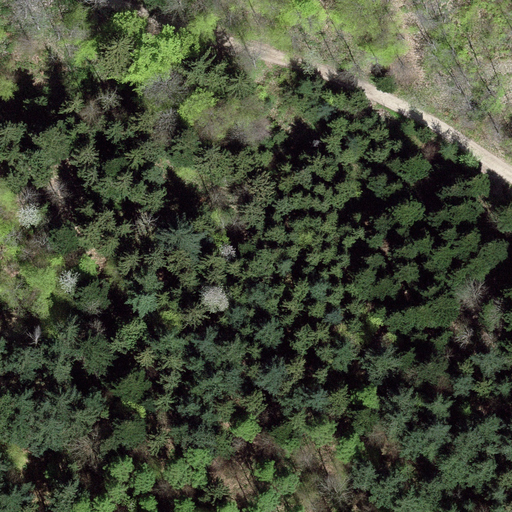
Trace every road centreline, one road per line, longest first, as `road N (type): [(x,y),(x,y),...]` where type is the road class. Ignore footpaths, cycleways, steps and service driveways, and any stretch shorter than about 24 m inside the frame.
road 1 (track): [(511,410),(444,407),(159,332),(0,345)]
road 2 (track): [(511,173),(392,101),(108,0)]
